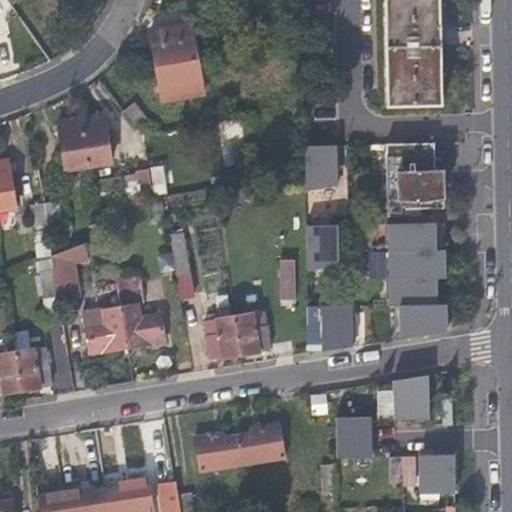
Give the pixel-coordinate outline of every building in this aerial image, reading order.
[(438,0),(383,0),(385,104),(440,103),(438,0)] [(156,64),(197,57),(190,22),(150,29),(156,64)] [(215,37),(205,39),(208,53),(240,48),(236,22),(213,26),(215,37)] [(203,91),(197,57),(156,64),(162,98),(203,91)] [(121,109),(138,131),(149,122),(132,100),(121,109)] [(80,117),(88,164),(111,161),(104,113),(80,117)] [(65,167),(88,164),(80,117),(57,120),(65,167)] [(435,172),(434,143),(385,144),(387,201),(395,201),(394,173),(435,172)] [(341,145),(305,145),(306,190),(342,183),(341,145)] [(8,158),(0,159),(0,207),(14,205),(8,158)] [(148,167),(136,169),(140,198),(152,196),(148,167)] [(435,172),(394,173),(395,201),(421,203),(445,199),(444,171),(435,172)] [(60,200),(44,202),(49,230),(64,227),(60,200)] [(48,230),(44,203),(30,205),(34,232),(48,230)] [(384,225),(385,252),(437,251),(436,224),(384,225)] [(342,225),(307,225),(307,270),(343,265),(342,225)] [(168,235),(175,274),(187,272),(180,232),(168,235)] [(58,293),(78,290),(73,262),(90,256),(85,242),(52,254),(58,293)] [(385,252),(386,279),(437,278),(446,278),(446,251),(437,251),(385,252)] [(58,293),(52,254),(39,258),(45,295),(58,293)] [(291,257),(277,258),(279,297),(293,297),(291,257)] [(386,279),(387,308),(394,308),(438,306),(437,278),(386,279)] [(120,304),(127,345),(151,341),(151,340),(164,338),(160,312),(139,315),(137,302),(120,304)] [(101,350),(127,345),(120,304),(83,311),(89,350),(101,348),(101,350)] [(356,306),(322,307),(324,352),(357,347),(356,306)] [(438,306),(394,308),(396,340),(447,332),(447,306),(438,306)] [(234,315),(240,352),(269,348),(263,310),(234,315)] [(211,358),(240,352),(234,315),(204,320),(211,358)] [(15,349),(21,387),(51,383),(45,345),(15,349)] [(0,390),(21,387),(15,349),(0,351),(0,390)] [(427,378),(391,384),(393,423),(429,422),(427,378)] [(369,415),(336,416),(337,459),(370,458),(369,415)] [(251,432),(237,434),(241,462),(283,455),(278,422),(250,427),(251,432)] [(241,462),(237,434),(222,437),(221,432),(194,436),(199,469),(241,462)] [(418,454),(419,493),(455,492),(454,453),(418,454)] [(401,455),(402,485),(416,485),(415,455),(401,455)] [(332,462),(319,462),(320,491),(333,490),(332,462)] [(119,486),(105,488),(108,511),(133,511),(150,509),(146,477),(118,481),(119,486)] [(108,511),(105,488),(90,490),(89,486),(36,494),(38,511),(108,511)] [(193,511),(190,491),(176,494),(176,495),(179,511),(193,511)] [(179,511),(176,495),(161,497),(163,511),(179,511)] [(0,511),(11,511),(9,499),(0,500),(0,511)]
